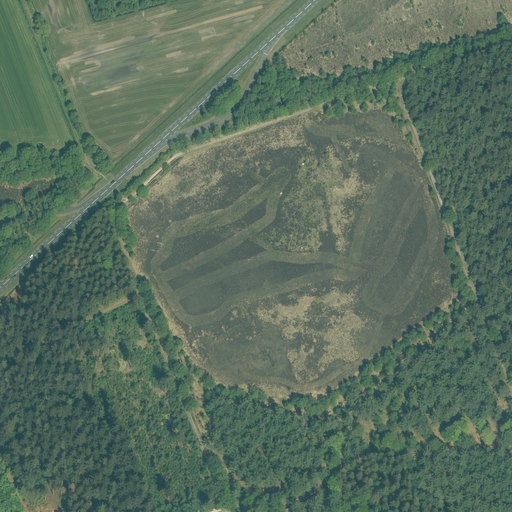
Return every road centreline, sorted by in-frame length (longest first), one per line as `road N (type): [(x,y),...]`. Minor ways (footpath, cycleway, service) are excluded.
road 1 (primary): [(0,288),(315,0)]
road 2 (track): [(227,511),(115,231),(114,215),(125,201)]
road 3 (track): [(125,201),(182,152),(397,81)]
road 4 (track): [(231,511),(280,505),(362,466),(412,453),(511,451)]
road 5 (track): [(397,81),(487,328)]
road 6 (track): [(23,0),(83,150)]
road 7 (track): [(140,295),(0,367)]
road 8 (track): [(511,42),(397,81)]
